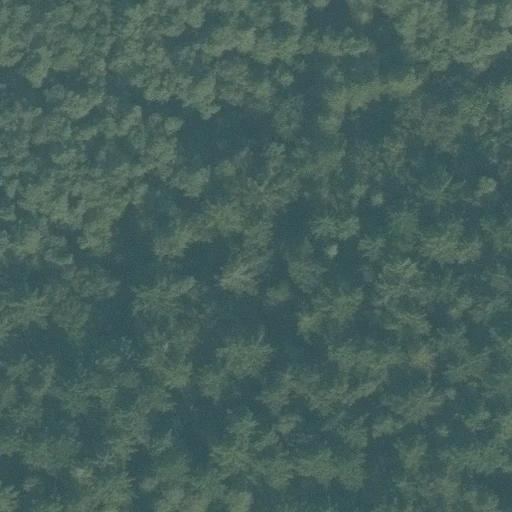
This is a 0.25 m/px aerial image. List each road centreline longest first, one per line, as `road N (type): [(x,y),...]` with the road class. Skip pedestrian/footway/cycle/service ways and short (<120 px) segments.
road 1 (track): [(511,51),(69,267)]
road 2 (track): [(69,267),(117,352),(211,475),(254,511)]
